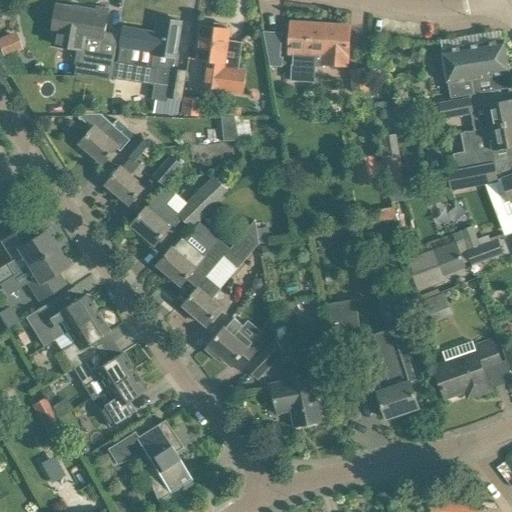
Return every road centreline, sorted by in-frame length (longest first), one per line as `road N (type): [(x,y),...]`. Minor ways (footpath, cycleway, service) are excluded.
road 1 (residential): [(265,495),(36,163)]
road 2 (residential): [(265,495),(484,443)]
road 3 (unclassified): [(496,0),(425,8),(371,0)]
